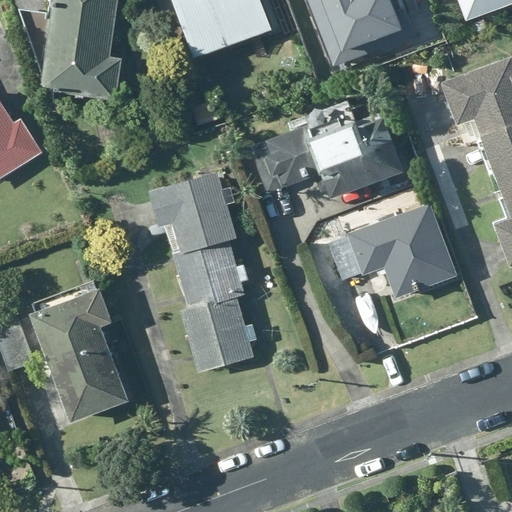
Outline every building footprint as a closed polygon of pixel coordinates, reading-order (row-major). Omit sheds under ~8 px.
[(109,63),(117,0),(51,0),(39,96),(118,107),(124,65),(109,63)] [(280,31),(267,0),(174,0),(198,62),(280,31)] [(304,0),(328,69),(417,38),(404,0),(304,0)] [(511,0),(459,0),(467,22),(511,5),(511,0)] [(484,137),(511,127),(511,56),(443,81),(460,126),(478,120),(484,137)] [(0,177),(40,152),(0,91),(0,177)] [(411,173),(385,112),(355,125),(344,98),(290,120),(295,130),(256,146),(277,194),(322,176),(334,204),(411,173)] [(192,105),(197,126),(220,122),(215,100),(192,105)] [(507,202),(511,200),(511,127),(484,137),(507,202)] [(172,258),(228,242),(240,239),(222,175),(154,194),(172,258)] [(511,200),(507,202),(511,215),(511,217),(496,223),(511,267),(511,200)] [(431,205),(326,241),(341,283),(388,267),(398,296),(455,276),(431,205)] [(228,242),(172,258),(188,313),(244,297),(228,242)] [(103,288),(34,314),(75,423),(135,400),(106,325),(115,321),(103,288)] [(244,297),(188,313),(180,316),(197,376),(262,357),(244,297)] [(39,363),(23,320),(0,328),(0,349),(9,375),(39,363)]
